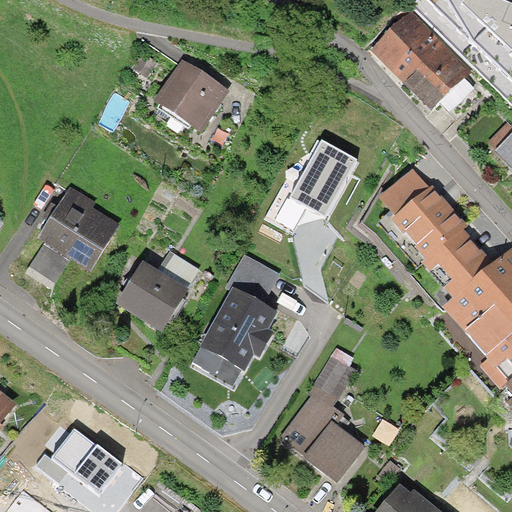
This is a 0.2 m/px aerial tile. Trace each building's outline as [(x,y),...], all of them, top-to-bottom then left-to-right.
[(443,0),(434,10),(511,81),(511,11),(509,10),(484,0),(443,0)] [(472,72),(413,12),(372,52),(400,80),(432,112),(440,104),(465,79),(472,72)] [(158,63),(143,54),(132,70),(147,79),(158,63)] [(216,112),(229,93),(182,61),(154,103),(202,134),(216,112)] [(475,89),(465,79),(440,104),(450,113),(475,89)] [(511,135),(495,152),(511,168),(511,135)] [(361,163),(320,140),(278,219),(298,229),(308,210),(329,221),(361,163)] [(396,216),(429,187),(413,169),(380,198),(396,216)] [(447,201),(433,185),(429,187),(396,216),(391,220),(403,234),(404,232),(426,259),(422,263),(452,299),(494,264),(466,230),(469,227),(447,201)] [(97,203),(70,187),(59,205),(37,240),(45,244),(70,260),(91,273),(120,226),(93,209),(97,203)] [(70,260),(45,244),(27,273),(52,289),(70,260)] [(511,249),(494,264),(452,299),(442,307),(488,359),(480,366),(500,390),(505,386),(511,380),(511,249)] [(170,252),(158,271),(186,290),(199,270),(170,252)] [(280,274),(244,255),(226,289),(232,291),(233,289),(264,305),(280,274)] [(158,271),(143,263),(136,274),(116,305),(162,334),(189,291),(186,290),(158,271)] [(264,305),(233,289),(232,291),(192,363),(234,386),(242,371),(245,373),(254,357),(260,360),(274,334),(268,330),(278,313),(267,307),(264,305)] [(354,359),(337,349),(308,395),(311,397),(312,396),(331,410),(333,407),(340,399),(356,371),(350,367),(354,359)] [(0,426),(17,405),(0,392),(0,426)] [(331,410),(312,396),(311,397),(280,438),(305,457),(304,459),(338,486),(367,448),(337,426),(345,416),(333,407),(331,410)] [(400,430),(383,419),(372,436),(390,447),(400,430)] [(122,468),(74,430),(50,459),(99,498),(122,468)] [(58,511),(21,482),(0,507),(0,511),(58,511)] [(411,494),(400,486),(378,511),(439,511),(414,491),(411,494)]
